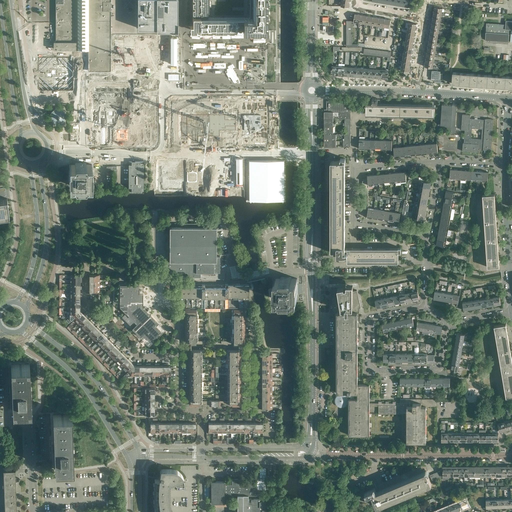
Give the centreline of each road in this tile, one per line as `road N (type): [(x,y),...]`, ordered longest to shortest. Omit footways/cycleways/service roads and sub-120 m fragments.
road 1 (residential): [(425,307),(369,316),(372,367),(438,367),(448,322)]
road 2 (residential): [(306,455),(511,454)]
road 3 (tertiary): [(309,448),(311,270)]
road 4 (tertiary): [(138,450),(79,361),(28,321)]
road 5 (tertiary): [(311,270),(310,99)]
road 6 (tertiary): [(20,330),(90,395),(125,456)]
road 7 (secondary): [(25,306),(46,237),(38,162)]
road 8 (secondary): [(28,163),(37,229),(17,301)]
road 9 (secondary): [(34,133),(10,0)]
road 10 (unclassified): [(311,270),(235,274),(220,217)]
road 11 (secondary): [(0,4),(22,137)]
road 12 (residential): [(426,231),(352,220),(353,168)]
road 13 (residential): [(353,168),(353,117),(426,118)]
